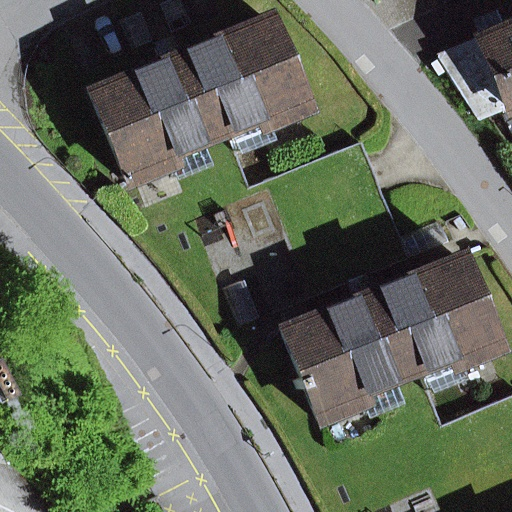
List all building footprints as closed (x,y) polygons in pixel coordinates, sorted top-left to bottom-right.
[(505,29),(477,41),(505,107),(511,104),(511,8),(499,14),(505,29)] [(255,116),(260,127),(301,109),(263,19),(89,92),(127,182),(165,166),(168,165),(164,154),(196,141),(223,129),(255,116)] [(505,107),(477,41),(439,59),(477,120),(505,107)] [(233,151),(265,138),(260,127),(255,116),(223,129),(233,151)] [(170,177),(205,163),(196,141),(164,154),(168,165),(165,166),(170,177)] [(0,258),(68,335),(75,329),(1,246),(0,246),(0,258)] [(0,258),(0,451),(8,466),(44,497),(55,511),(90,511),(107,504),(81,454),(127,431),(75,329),(68,335),(0,258)] [(448,355),(452,366),(492,349),(455,258),(280,330),(300,379),(293,382),(297,390),(304,387),(318,420),(357,404),(360,403),(356,393),(388,380),(416,368),(448,355)] [(424,390),(457,378),(452,366),(448,355),(416,368),(424,390)] [(362,416),(397,402),(388,380),(356,393),(360,403),(357,404),(362,416)] [(107,504),(148,482),(127,431),(81,454),(107,504)] [(159,511),(153,501),(131,511),(159,511)]
